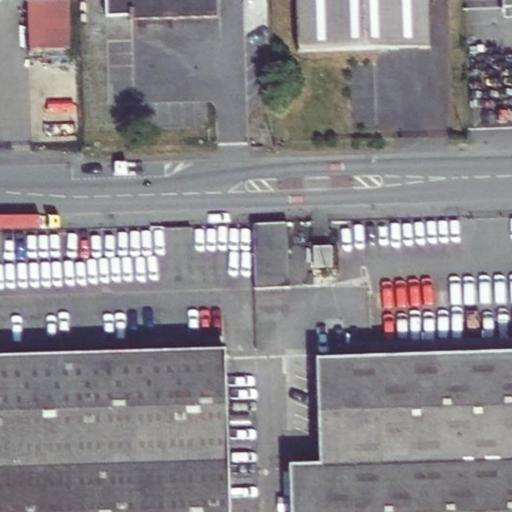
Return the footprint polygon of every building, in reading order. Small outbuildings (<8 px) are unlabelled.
[(69,2),(83,2),(82,0),(0,0),(0,5),(28,5),(32,147),(81,145),(78,49),(71,49),(69,2)] [(105,0),(106,16),(134,15),(211,13),(210,0),(105,0)] [(210,0),(211,13),(134,15),(134,21),(217,18),(216,0),(210,0)] [(296,0),(298,52),(429,47),(427,0),(296,0)] [(511,0),(500,0),(500,10),(511,9),(511,0)] [(511,9),(500,10),(501,20),(511,19),(511,9)] [(288,226),(254,226),(255,288),(288,287),(288,226)] [(313,268),(332,268),(331,247),(312,247),(313,268)] [(0,511),(228,511),(223,353),(0,361),(0,511)] [(293,511),(511,511),(511,355),(320,363),(324,470),(292,471),(293,511)]
